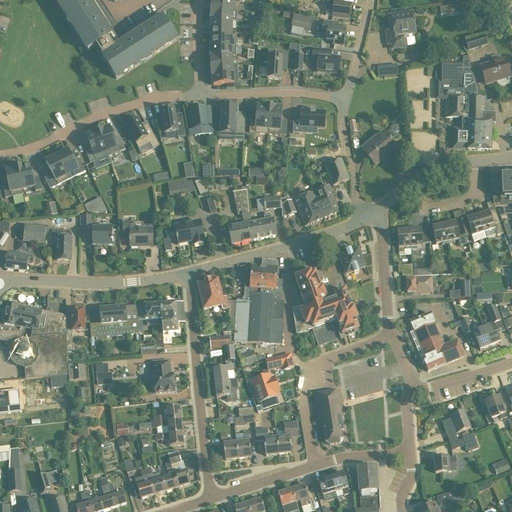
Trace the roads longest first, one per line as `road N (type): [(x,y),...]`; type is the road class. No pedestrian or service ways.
road 1 (residential): [(187,273),(209,498)]
road 2 (residential): [(279,248),(294,353),(305,374),(312,466)]
road 3 (residential): [(199,95),(139,102),(0,154)]
road 4 (residential): [(0,278),(110,283),(187,273)]
road 5 (residential): [(416,390),(387,325),(380,227),(369,214)]
road 6 (residential): [(369,214),(426,174),(511,156)]
road 7 (residential): [(345,102),(296,91),(199,95)]
